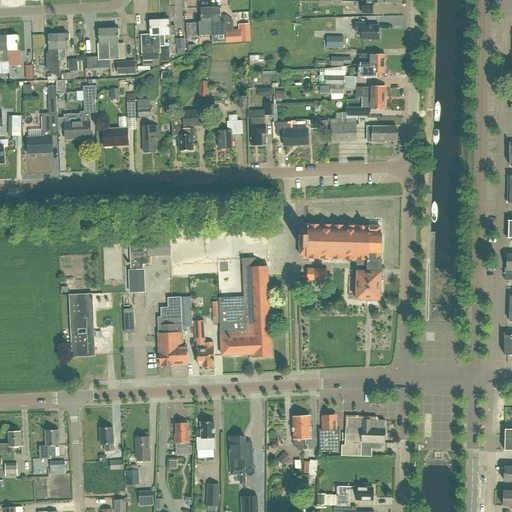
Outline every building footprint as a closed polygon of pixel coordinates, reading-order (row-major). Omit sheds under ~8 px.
[(373,13),(373,5),(362,5),(362,13),(373,13)] [(200,34),(212,34),(210,7),(201,8),(201,9),(199,9),(200,15),(201,15),(201,17),(201,23),(199,23),(199,22),(198,22),(199,23),(186,23),(187,36),(199,36),(199,38),(200,38),(200,34)] [(210,7),(212,34),(212,35),(224,35),(224,22),(220,22),(220,16),(221,16),(221,14),(222,14),(221,8),(220,8),(220,7),(210,7)] [(161,52),(161,46),(159,20),(150,20),(150,21),(148,21),(149,27),(150,27),(150,29),(150,36),(142,36),(143,67),(158,66),(157,52),(161,52)] [(159,20),(161,46),(166,46),(165,35),(176,35),(176,25),(171,25),(170,20),(169,20),(159,20)] [(379,40),(379,26),(369,25),(369,24),(355,23),(355,31),(362,32),(361,40),(379,40)] [(240,25),(240,29),(224,30),(225,42),(240,42),(251,41),(250,24),(240,25)] [(109,55),(110,59),(118,59),(116,35),(118,35),(118,28),(108,29),(109,55)] [(110,59),(109,55),(108,29),(99,29),(99,30),(97,30),(97,36),(98,36),(98,38),(99,38),(99,44),(98,44),(98,58),(86,58),(86,68),(98,68),(98,60),(110,59)] [(59,60),(64,60),(63,49),(68,49),(68,42),(68,40),(69,40),(69,34),(67,34),(67,33),(58,34),(59,60)] [(60,73),(59,60),(58,34),(48,34),(48,35),(47,35),(47,41),(48,41),(48,43),(49,43),(49,50),(50,50),(50,54),(46,54),(47,70),(52,69),(52,73),(60,73)] [(8,62),(9,62),(7,35),(0,35),(0,51),(4,51),(4,62),(0,61),(0,73),(1,74),(1,73),(8,73),(8,62)] [(7,35),(9,62),(20,61),(20,55),(18,55),(17,44),(18,44),(18,42),(19,42),(18,36),(17,36),(17,35),(7,35)] [(175,49),(184,49),(184,38),(175,38),(175,49)] [(328,38),(327,48),(343,49),(344,38),(328,38)] [(170,61),(169,49),(161,50),(162,62),(170,61)] [(361,64),(385,65),(385,56),(377,56),(377,54),(359,54),(359,64),(361,64)] [(350,64),(350,57),(330,57),(330,66),(342,66),(342,64),(350,64)] [(116,74),(135,74),(134,62),(116,62),(116,74)] [(385,73),(385,65),(361,64),(360,77),(376,78),(376,73),(385,73)] [(324,84),(344,84),(344,75),(324,75),(324,84)] [(65,81),(56,81),(56,91),(65,90),(65,81)] [(207,96),(208,81),(198,81),(198,96),(207,96)] [(342,94),(343,85),(329,85),(329,94),(342,94)] [(48,97),(56,96),(55,86),(48,87),(48,97)] [(80,112),(81,122),(65,123),(66,139),(90,138),(90,122),(89,113),(97,112),(96,112),(96,97),(97,97),(96,87),(84,87),(85,112),(80,112)] [(357,87),(357,98),(361,98),(385,98),(386,87),(371,87),(371,88),(357,87)] [(120,98),(120,88),(110,88),(111,99),(120,98)] [(36,155),(36,154),(53,153),(52,136),(58,136),(56,97),(48,97),(49,114),(42,114),(43,137),(27,137),(28,154),(29,154),(29,155),(30,157),(32,158),(34,158),(35,157),(36,155)] [(371,109),(385,109),(385,98),(361,98),(361,108),(356,108),(346,107),(345,116),(369,116),(369,108),(371,108),(371,109)] [(149,106),(148,99),(136,100),(137,117),(150,116),(149,106)] [(126,118),(135,118),(134,101),(126,101),(126,118)] [(182,128),(204,126),(203,110),(181,111),(182,128)] [(22,136),(23,115),(11,115),(10,135),(22,136)] [(181,129),(181,116),(172,117),(173,136),(179,136),(179,151),(193,151),(193,141),(195,140),(195,129),(181,129)] [(264,118),(251,118),(252,145),(262,145),(267,145),(266,133),(265,124),(264,118)] [(219,149),(233,148),(232,135),(242,134),(242,121),(227,122),(228,131),(218,131),(219,149)] [(296,130),(296,122),(276,123),(277,136),(283,136),(284,146),(308,145),(307,129),(296,130)] [(330,143),(356,142),(355,123),(329,124),(330,143)] [(144,153),(156,153),(156,139),(159,138),(158,126),(143,127),(144,153)] [(396,142),(396,127),(367,127),(367,142),(372,142),(372,143),(386,143),(386,142),(396,142)] [(103,146),(128,145),(128,129),(103,130),(103,146)] [(380,235),(380,226),(303,224),(303,227),(301,227),(300,255),(303,255),(303,258),(323,259),(323,261),(329,261),(329,259),(347,259),(347,261),(352,261),(353,259),(355,260),(355,262),(357,262),(356,299),(380,300),(381,269),(381,260),(381,253),(382,253),(382,235),(380,235)] [(143,270),(143,265),(152,264),(151,256),(170,255),(170,241),(148,241),(148,242),(130,243),(131,271),(129,271),(130,293),(145,292),(144,270),(143,270)] [(251,358),(256,358),(272,357),(271,336),(268,277),(268,267),(256,267),(256,259),(242,259),(244,297),(220,298),(220,307),(221,336),(222,356),(250,354),(250,358),(251,358)] [(327,281),(328,269),(308,268),(307,279),(307,280),(318,281),(318,284),(323,284),(323,281),(327,281)] [(94,329),(92,294),(70,295),(73,357),(95,356),(95,341),(88,341),(88,336),(89,336),(89,334),(78,334),(78,329),(94,328),(94,329)] [(159,336),(160,366),(180,365),(178,324),(182,324),(181,297),(168,298),(168,307),(161,308),(161,317),(158,317),(159,333),(159,336)] [(133,309),(123,309),(125,329),(135,329),(133,309)] [(195,341),(205,341),(204,321),(194,321),(195,341)] [(183,346),(183,336),(182,324),(178,324),(180,365),(188,365),(187,345),(183,346)] [(205,349),(205,343),(197,343),(198,365),(203,364),(203,368),(213,367),(213,361),(214,361),(214,348),(205,349)] [(336,429),(336,414),(322,415),(323,428),(319,429),(319,451),(339,450),(339,428),(336,429)] [(297,450),(302,450),(301,416),(292,416),(293,439),(294,445),(297,445),(297,450)] [(301,416),(302,450),(303,450),(303,449),(307,449),(307,444),(304,444),(304,438),(311,438),(309,416),(301,416)] [(362,419),(357,419),(352,427),(346,427),(345,427),(345,445),(342,445),(341,455),(360,456),(361,442),(371,442),(371,447),(377,447),(378,442),(384,443),(385,420),(362,419)] [(213,421),(200,422),(201,438),(197,438),(197,450),(214,449),(214,437),(213,421)] [(176,443),(176,447),(188,446),(188,443),(189,443),(189,434),(188,434),(187,422),(175,423),(175,434),(174,434),(175,443),(176,443)] [(113,451),(113,444),(113,443),(113,427),(99,427),(100,444),(105,444),(105,451),(113,451)] [(39,458),(56,457),(55,445),(59,445),(58,429),(45,430),(46,445),(38,446),(39,458)] [(0,454),(13,454),(13,447),(21,446),(21,432),(8,432),(9,443),(0,443),(0,454)] [(149,458),(149,452),(150,452),(149,436),(135,437),(136,453),(137,453),(137,459),(149,458)] [(245,466),(251,466),(250,441),(244,442),(243,436),(228,436),(230,475),(239,475),(240,484),(246,484),(245,466)] [(284,465),(289,460),(284,454),(278,460),(284,465)] [(50,475),(66,474),(65,461),(50,462),(50,475)] [(110,470),(123,470),(123,461),(110,461),(110,470)] [(4,476),(16,476),(16,463),(4,463),(4,476)] [(124,485),(138,484),(138,469),(124,470),(124,485)] [(33,472),(35,500),(49,499),(47,471),(33,472)] [(308,485),(309,475),(301,474),(300,485),(308,485)] [(337,497),(337,506),(349,506),(350,506),(350,498),(356,499),(356,500),(363,500),(363,499),(372,500),(373,487),(356,487),(356,489),(350,489),(350,486),(337,486),(337,495),(337,497)] [(511,490),(503,490),(503,506),(511,506),(511,490)] [(152,491),(138,491),(139,506),(152,505),(152,491)] [(218,506),(219,495),(206,494),(206,505),(218,506)] [(318,506),(326,506),(326,495),(326,494),(318,494),(318,506)] [(257,511),(256,495),(240,496),(240,511),(257,511)] [(326,495),(326,506),(334,506),(337,506),(337,497),(337,495),(326,495)] [(113,511),(125,511),(124,499),(113,500),(113,511)]
